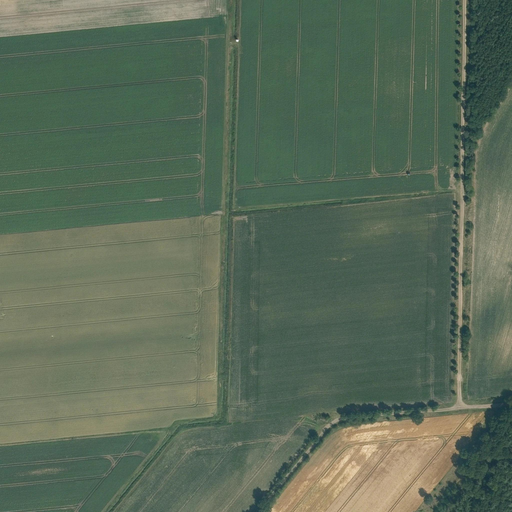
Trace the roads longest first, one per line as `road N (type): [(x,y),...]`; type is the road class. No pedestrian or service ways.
road 1 (track): [(458,408),(464,0)]
road 2 (track): [(258,511),(332,423),(458,408)]
